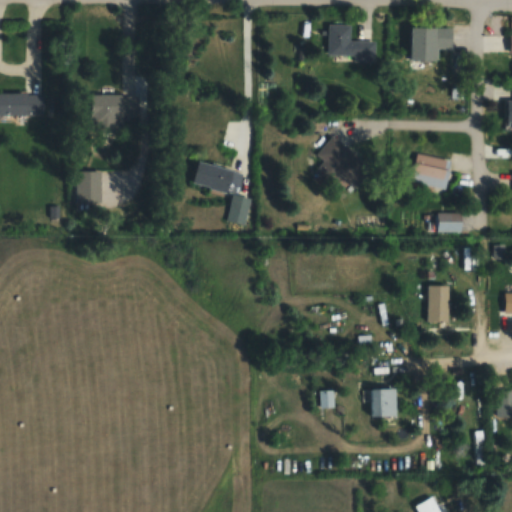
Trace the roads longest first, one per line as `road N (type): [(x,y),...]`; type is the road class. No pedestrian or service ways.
road 1 (residential): [(511,9),(165,0)]
road 2 (residential): [(476,193),(469,8)]
